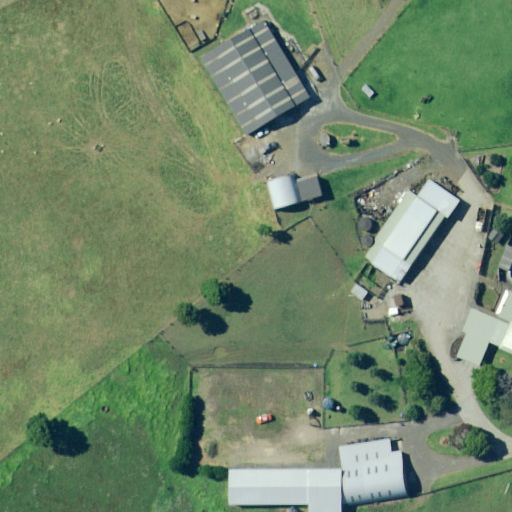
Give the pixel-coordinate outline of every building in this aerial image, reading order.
[(266,20),(202,59),(249,136),(313,98),(266,20)] [(303,203),(296,175),(270,182),(277,210),(303,203)] [(461,202),(430,181),(419,198),(410,191),(364,258),(401,283),(447,217),(449,218),(461,202)] [(369,217),(358,219),(360,231),(371,229),(369,217)] [(368,293),(357,286),(352,293),(363,301),(368,293)] [(511,293),(507,291),(495,319),(473,309),(464,332),(468,334),(458,357),(480,367),(490,344),(511,353),(511,293)] [(392,454),(389,440),(340,448),(349,505),(407,496),(400,453),(392,454)]
